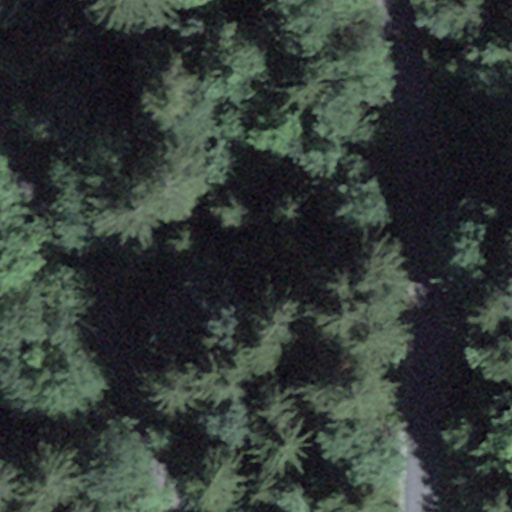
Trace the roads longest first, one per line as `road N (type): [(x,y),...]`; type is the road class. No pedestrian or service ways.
road 1 (unclassified): [(415,511),(426,285),(407,69),(391,0)]
road 2 (unclassified): [(0,163),(52,205),(181,511)]
